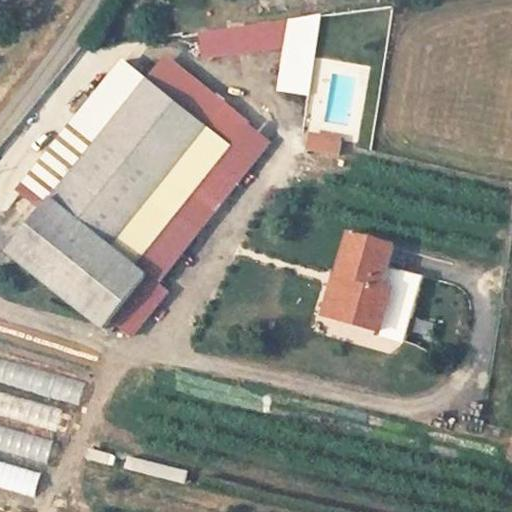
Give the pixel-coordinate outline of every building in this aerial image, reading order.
[(307,97),(319,17),(288,22),(284,47),(277,92),(307,97)] [(284,47),(288,22),(197,36),(201,59),(284,47)] [(148,82),(229,145),(249,120),(166,57),(148,82)] [(122,61),(21,191),(47,211),(13,254),(108,328),(155,266),(141,255),(229,145),(148,82),(122,61)] [(312,133),(311,153),(345,154),(346,135),(312,133)] [(343,273),(332,314),(376,326),(386,286),(379,284),(390,243),(347,232),(337,272),(343,273)] [(332,271),(321,311),(332,314),(343,273),(337,272),(332,271)]
